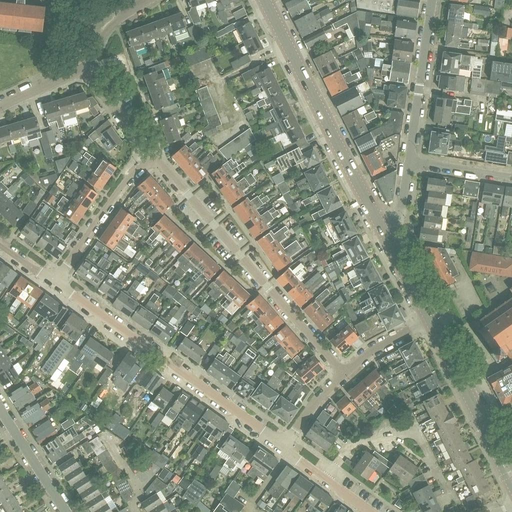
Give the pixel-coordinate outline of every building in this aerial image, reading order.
[(0,0),(0,27),(43,32),(44,21),(45,8),(38,7),(34,7),(29,6),(25,5),(24,0),(16,0),(16,4),(0,2),(0,0)] [(188,0),(189,2),(191,7),(189,11),(190,11),(187,12),(193,25),(201,22),(195,7),(206,3),(205,0),(188,0)] [(288,9),(306,0),(286,0),(284,1),(288,9)] [(306,0),(288,9),(292,17),(310,9),(307,4),(315,0),(306,0)] [(396,15),(417,18),(419,0),(418,0),(356,0),(357,8),(396,14),(396,15)] [(494,0),(494,8),(503,9),(504,0),(494,0)] [(216,4),(219,12),(224,10),(221,2),(216,4)] [(448,15),(463,17),(464,11),(465,6),(449,4),(448,15)] [(474,6),(472,14),(489,16),(490,8),(474,6)] [(294,21),(298,29),(331,13),(328,8),(314,16),(312,12),(294,21)] [(236,20),(240,18),(246,15),(243,9),(233,14),(236,20)] [(357,11),(359,22),(365,23),(367,13),(357,11)] [(356,12),(332,24),(335,30),(346,24),(353,38),(355,36),(360,34),(356,12)] [(168,18),(173,32),(174,37),(188,32),(181,13),(168,18)] [(333,17),(331,13),(298,29),(302,37),(325,26),(323,22),(333,17)] [(462,22),(463,17),(448,15),(446,25),(467,28),(478,29),(478,24),(462,22)] [(237,29),(243,42),(256,36),(247,17),(225,28),(228,34),(237,29)] [(177,44),(174,37),(173,32),(168,18),(154,23),(159,37),(168,34),(172,46),(177,44)] [(381,21),(381,26),(415,31),(416,22),(397,19),(397,23),(381,21)] [(163,49),(159,37),(154,23),(140,28),(145,42),(154,39),(158,51),(163,49)] [(322,29),(303,39),(308,48),(327,39),(325,35),(333,30),(335,30),(332,24),(322,29)] [(199,37),(194,25),(187,28),(193,40),(199,37)] [(446,25),(445,35),(460,38),(466,38),(467,32),(467,28),(446,25)] [(395,37),(414,39),(415,31),(381,26),(380,30),(395,32),(395,37)] [(500,26),(499,38),(510,40),(511,29),(506,28),(506,27),(500,26)] [(147,47),(145,42),(140,28),(126,33),(131,47),(128,48),(135,67),(142,65),(137,51),(147,47)] [(460,43),(460,38),(445,35),(443,45),(469,49),(470,44),(460,43)] [(241,48),(240,50),(242,54),(244,54),(248,52),(250,55),(251,55),(255,53),(263,49),(256,36),(243,42),(245,46),(241,48)] [(478,40),(477,45),(480,46),(480,51),(487,52),(488,41),(478,40)] [(386,44),(385,49),(412,53),(414,43),(395,41),(394,45),(386,44)] [(491,42),(489,56),(496,57),(497,49),(498,43),(491,42)] [(205,47),(198,50),(204,61),(211,58),(205,47)] [(318,68),(335,60),(339,58),(334,49),(330,51),(314,59),(318,68)] [(357,61),(358,60),(363,58),(360,49),(353,53),(357,61)] [(393,59),(411,62),(412,53),(385,49),(385,54),(393,55),(393,59)] [(199,63),(204,61),(198,50),(193,52),(199,63)] [(193,65),(199,63),(193,52),(187,54),(193,65)] [(477,57),(461,55),(444,52),(444,53),(442,54),(442,58),(443,59),(443,62),(481,68),(482,63),(482,60),(477,59),(477,57)] [(186,68),(193,65),(187,54),(182,56),(186,68)] [(247,55),(239,59),(242,66),(250,62),(247,55)] [(339,68),(336,63),(335,60),(318,68),(322,77),(339,68)] [(383,64),(382,70),(409,74),(411,64),(392,61),(391,66),(383,64)] [(511,83),(511,63),(492,61),(489,80),(508,83),(511,83)] [(459,69),(472,71),(471,78),(480,79),(481,68),(443,62),(442,64),(441,64),(440,70),(441,70),(441,71),(458,74),(459,69)] [(144,76),(148,87),(166,81),(162,70),(166,68),(164,63),(148,69),(150,74),(144,76)] [(257,89),(259,88),(263,86),(276,80),(277,78),(275,74),(273,73),(270,68),(257,74),(257,75),(255,76),(252,70),(241,75),(245,82),(252,78),(257,89)] [(408,84),(409,74),(382,70),(381,75),(390,76),(389,81),(408,84)] [(323,79),(327,87),(345,79),(352,76),(350,71),(341,76),(339,71),(323,79)] [(356,73),(352,76),(345,79),(327,87),(332,96),(347,88),(345,84),(347,83),(347,84),(358,79),(356,73)] [(440,76),(439,88),(454,90),(462,91),(463,86),(464,77),(456,76),(455,78),(445,77),(440,76)] [(166,81),(148,87),(152,99),(168,93),(170,93),(167,86),(174,83),(172,79),(166,81)] [(373,94),(378,95),(406,99),(407,88),(390,86),(390,91),(379,89),(376,89),(376,87),(371,86),(372,80),(367,79),(367,81),(366,82),(368,86),(370,89),(372,93),(373,94)] [(469,94),(489,97),(498,98),(500,88),(501,83),(472,79),(469,94)] [(276,80),(263,86),(269,97),(281,91),(276,80)] [(333,98),(341,115),(365,103),(360,93),(370,89),(368,86),(366,82),(366,81),(333,98)] [(197,96),(209,92),(207,86),(195,91),(197,96)] [(259,88),(257,89),(251,92),(253,97),(261,93),(259,88)] [(272,103),(274,108),(287,102),(281,91),(269,97),(256,103),(259,108),(266,105),(266,106),(272,103)] [(211,97),(209,92),(197,96),(199,101),(211,97)] [(92,97),(87,99),(85,93),(71,97),(75,111),(88,108),(94,117),(98,114),(93,107),(97,104),(92,97)] [(168,93),(152,99),(156,111),(161,109),(170,106),(174,104),(170,93),(168,93)] [(375,99),(373,94),(372,93),(365,97),(367,103),(375,99)] [(404,109),(406,99),(378,95),(373,94),(375,99),(378,100),(388,101),(388,106),(404,109)] [(71,97),(57,101),(63,121),(77,117),(75,111),(71,97)] [(213,103),(211,97),(199,101),(202,107),(213,103)] [(437,97),(435,110),(451,113),(454,113),(455,105),(456,100),(437,97)] [(65,127),(63,121),(57,101),(43,105),(49,125),(57,123),(59,129),(65,127)] [(293,114),(287,102),(274,108),(280,120),(293,114)] [(170,106),(171,111),(180,108),(178,103),(174,104),(170,106)] [(204,113),(215,108),(213,103),(202,107),(204,113)] [(470,108),(463,106),(455,105),(454,113),(469,115),(470,108)] [(357,110),(342,117),(348,128),(362,121),(360,116),(367,113),(364,106),(357,110)] [(163,120),(160,121),(164,132),(175,128),(181,126),(179,121),(177,115),(182,113),(181,112),(180,108),(171,111),(163,114),(162,115),(163,120)] [(217,113),(215,108),(204,113),(206,118),(217,113)] [(449,125),(451,113),(435,110),(433,122),(449,125)] [(262,114),(265,119),(272,116),(270,111),(262,114)] [(396,134),(401,132),(404,113),(392,111),(389,112),(389,122),(380,125),(383,132),(386,138),(396,134)] [(250,112),(245,115),(249,122),(254,119),(250,112)] [(219,119),(217,113),(206,118),(208,123),(219,119)] [(101,114),(90,123),(94,128),(104,119),(101,114)] [(280,134),(286,131),(298,125),(293,114),(280,120),(264,128),(266,132),(277,127),(280,134)] [(511,116),(505,115),(496,114),(496,116),(495,121),(511,123),(511,116)] [(47,160),(53,158),(49,145),(46,134),(41,135),(36,117),(22,122),(26,136),(28,142),(40,139),(47,160)] [(219,119),(208,123),(208,124),(201,130),(202,132),(215,127),(221,124),(219,119)] [(122,141),(114,132),(106,121),(90,136),(94,141),(102,135),(107,141),(102,144),(108,152),(122,141)] [(368,132),(362,121),(348,128),(353,139),(368,132)] [(30,148),(28,142),(26,136),(22,122),(8,126),(12,140),(20,137),(22,145),(23,145),(24,150),(30,148)] [(298,125),(286,131),(280,134),(274,137),(276,142),(288,136),(291,143),(283,147),(286,153),(287,153),(296,148),(298,147),(303,145),(299,139),(304,137),(298,125)] [(373,137),(383,132),(380,125),(369,131),(370,133),(354,141),(360,152),(376,144),(373,137)] [(3,127),(0,128),(0,143),(12,140),(8,126),(3,127)] [(218,133),(215,127),(202,132),(207,137),(218,133)] [(431,138),(430,142),(462,147),(463,142),(455,141),(456,136),(444,134),(445,129),(433,127),(432,133),(430,132),(429,138),(431,138)] [(180,140),(175,128),(164,132),(168,144),(180,140)] [(244,132),(250,143),(255,140),(249,128),(244,132)] [(49,145),(56,143),(52,132),(46,134),(49,145)] [(181,138),(185,142),(192,136),(188,132),(181,138)] [(244,132),(239,135),(246,147),(250,143),(244,132)] [(361,154),(386,203),(393,200),(392,198),(398,149),(400,135),(396,134),(386,138),(380,141),(379,146),(361,154)] [(246,147),(239,135),(234,139),(241,150),(246,147)] [(234,139),(229,142),(236,153),(241,150),(234,139)] [(72,150),(78,148),(76,141),(70,142),(72,150)] [(229,142),(225,145),(231,157),(236,153),(229,142)] [(430,142),(430,146),(428,147),(428,149),(429,150),(429,152),(446,154),(447,150),(461,152),(460,154),(470,155),(471,148),(462,147),(430,142)] [(176,161),(178,164),(197,146),(194,143),(188,149),(185,145),(172,157),(172,159),(174,161),(176,161)] [(244,148),(251,157),(257,152),(250,144),(244,148)] [(231,157),(225,145),(218,150),(227,160),(231,157)] [(197,146),(178,164),(180,166),(180,167),(183,171),(197,159),(194,155),(200,149),(197,146)] [(298,147),(296,148),(287,153),(286,153),(276,158),(282,171),(299,163),(302,169),(317,162),(317,160),(319,160),(316,154),(314,155),(312,150),(302,155),(298,147)] [(81,155),(76,152),(71,159),(76,162),(81,155)] [(99,162),(92,157),(86,152),(83,156),(89,160),(110,176),(112,173),(114,173),(116,170),(115,169),(116,168),(102,158),(99,162)] [(485,153),(484,160),(495,162),(496,163),(506,164),(507,156),(503,156),(497,155),(485,153)] [(71,156),(63,159),(65,166),(71,156)] [(188,175),(190,177),(209,160),(206,156),(200,162),(197,159),(183,171),(186,175),(188,175)] [(94,169),(91,173),(106,184),(109,180),(108,178),(110,176),(89,160),(87,164),(94,169)] [(209,160),(190,177),(192,179),(192,181),(194,184),(196,184),(209,173),(206,169),(213,163),(209,160)] [(210,175),(210,177),(211,179),(213,180),(215,182),(238,166),(235,162),(233,163),(231,160),(223,165),(210,175)] [(217,187),(220,190),(234,180),(232,176),(245,166),(243,163),(238,166),(215,182),(217,185),(217,187)] [(295,182),(298,187),(324,174),(323,171),(323,169),(322,166),(320,166),(320,165),(304,172),(306,177),(295,182)] [(32,176),(41,185),(37,171),(32,176)] [(103,187),(106,184),(91,173),(89,176),(82,171),(79,175),(100,190),(102,187),(103,187)] [(224,194),(225,197),(246,182),(253,177),(250,173),(237,183),(234,180),(220,190),(222,194),(224,194)] [(280,173),(271,178),(276,185),(284,181),(280,173)] [(45,187),(50,185),(58,179),(56,174),(39,178),(41,184),(45,187)] [(325,177),(324,174),(298,187),(300,191),(311,186),(313,190),(329,183),(328,182),(329,180),(327,177),(325,177)] [(0,177),(0,197),(3,195),(9,189),(1,182),(5,178),(2,175),(0,177)] [(153,181),(154,179),(152,177),(150,177),(137,188),(141,191),(132,199),(134,202),(136,200),(156,183),(153,181)] [(227,199),(227,201),(229,204),(231,204),(244,195),(242,191),(256,181),(253,177),(246,182),(225,197),(227,199)] [(426,191),(446,194),(451,194),(453,187),(445,186),(445,181),(428,178),(426,191)] [(68,184),(92,201),(94,198),(95,198),(97,196),(97,194),(97,193),(83,184),(81,187),(74,182),(68,179),(66,183),(68,184)] [(277,185),(282,195),(290,191),(285,181),(277,185)] [(473,192),(468,191),(463,190),(462,196),(477,198),(479,183),(474,182),(473,192)] [(146,198),(149,202),(163,189),(160,186),(158,186),(156,183),(136,200),(140,204),(146,198)] [(69,190),(66,194),(68,196),(73,199),(88,209),(91,205),(90,204),(92,201),(68,184),(66,188),(69,190)] [(488,219),(494,185),(485,184),(481,203),(486,204),(483,218),(488,219)] [(53,185),(48,192),(54,196),(59,189),(53,185)] [(504,187),(494,185),(488,219),(493,219),(495,205),(500,206),(504,187)] [(0,197),(0,212),(3,215),(13,205),(8,199),(11,195),(10,194),(16,189),(12,186),(9,189),(3,195),(0,197)] [(319,198),(321,203),(337,195),(334,190),(333,191),(330,186),(302,201),(304,205),(319,198)] [(511,206),(511,188),(506,187),(501,215),(506,216),(508,207),(511,208),(511,206)] [(145,211),(148,214),(168,197),(166,195),(166,193),(163,189),(149,202),(152,205),(145,211)] [(40,190),(31,202),(31,201),(23,211),(30,216),(36,206),(36,205),(45,193),(40,190)] [(424,202),(424,203),(444,206),(446,194),(426,191),(428,192),(427,203),(424,202)] [(288,193),(282,195),(288,206),(293,203),(288,193)] [(45,201),(50,204),(55,197),(49,194),(45,201)] [(237,213),(239,215),(260,200),(265,197),(262,194),(258,197),(257,196),(249,201),(247,198),(233,207),(234,208),(233,210),(236,213),(237,213)] [(266,195),(265,197),(260,200),(239,215),(241,218),(240,219),(243,223),(258,212),(255,209),(262,204),(269,199),(266,195)] [(342,205),(337,195),(321,203),(324,208),(311,214),(314,219),(342,205)] [(60,201),(81,216),(84,213),(85,213),(88,209),(73,199),(70,202),(63,197),(60,201)] [(161,215),(162,214),(174,204),(173,203),(173,202),(171,199),(170,199),(168,197),(148,214),(151,218),(158,212),(161,215)] [(19,200),(13,205),(3,215),(13,226),(24,215),(16,208),(22,203),(19,200)] [(60,206),(57,210),(62,214),(76,223),(77,223),(78,223),(80,220),(80,219),(81,216),(60,201),(57,205),(58,205),(60,206)] [(288,207),(293,217),(299,213),(294,203),(288,207)] [(424,203),(422,215),(443,218),(440,218),(442,206),(444,206),(424,203)] [(26,235),(28,237),(44,215),(49,207),(45,204),(35,219),(32,217),(21,232),(22,233),(21,234),(25,236),(26,235)] [(49,207),(44,215),(28,237),(31,239),(31,240),(34,243),(35,242),(36,242),(46,228),(43,225),(53,210),(49,207)] [(247,227),(249,230),(270,214),(275,210),(273,207),(267,211),(260,216),(258,212),(243,223),(246,227),(247,227)] [(120,210),(119,212),(119,214),(116,218),(135,231),(138,226),(132,221),(134,218),(122,209),(120,210)] [(251,232),(250,233),(253,237),(254,237),(268,227),(266,224),(272,219),(280,214),(277,209),(275,210),(270,214),(249,230),(251,232)] [(134,214),(141,221),(145,217),(138,211),(134,214)] [(340,211),(323,220),(335,243),(342,239),(356,232),(353,227),(353,225),(351,221),(350,221),(349,219),(346,214),(345,212),(341,214),(340,211)] [(421,227),(421,228),(446,231),(441,230),(443,218),(422,215),(422,216),(425,217),(423,227),(421,227)] [(56,221),(61,224),(65,219),(61,216),(56,221)] [(168,219),(165,217),(164,217),(163,216),(152,228),(155,231),(149,238),(152,241),(170,222),(168,221),(168,219)] [(112,221),(109,225),(123,234),(125,231),(132,236),(135,231),(116,218),(115,220),(112,221)] [(297,222),(302,230),(308,227),(304,218),(297,222)] [(170,222),(152,241),(156,244),(158,242),(162,245),(165,241),(177,228),(174,224),(172,225),(170,222)] [(44,249),(60,227),(56,224),(51,231),(47,229),(37,244),(38,244),(38,245),(40,247),(42,247),(44,249)] [(107,230),(105,233),(126,248),(129,244),(122,239),(124,235),(123,234),(109,225),(107,229),(107,230)] [(292,229),(296,235),(302,231),(298,225),(292,229)] [(261,245),(262,248),(283,233),(288,229),(285,226),(273,234),(270,230),(257,240),(258,241),(257,243),(259,245),(261,245)] [(63,229),(60,227),(44,249),(47,250),(46,252),(51,255),(62,239),(64,236),(60,233),(63,229)] [(181,233),(181,231),(177,228),(165,241),(168,244),(163,250),(166,254),(183,235),(181,233)] [(419,240),(426,241),(426,244),(441,247),(442,243),(436,242),(437,235),(445,236),(446,231),(421,228),(419,240)] [(51,255),(58,260),(77,233),(73,230),(65,241),(62,239),(51,255)] [(100,240),(100,241),(114,250),(116,247),(123,252),(132,258),(135,253),(130,250),(126,248),(105,233),(104,236),(101,236),(100,238),(100,240)] [(267,256),(281,245),(278,242),(286,236),(283,233),(262,248),(264,251),(264,252),(267,256)] [(189,240),(190,239),(188,237),(186,237),(183,235),(166,254),(170,256),(175,250),(179,253),(190,241),(189,240)] [(331,256),(334,261),(362,247),(360,242),(360,240),(359,238),(357,237),(356,236),(343,243),(345,249),(331,256)] [(271,260),(273,263),(294,248),(299,244),(296,240),(283,249),(281,245),(267,256),(270,260),(271,260)] [(175,271),(178,274),(200,250),(197,248),(197,246),(195,244),(194,244),(193,244),(182,256),(179,260),(182,263),(179,266),(175,271)] [(294,248),(273,263),(275,265),(274,267),(277,270),(278,270),(279,270),(292,261),(289,256),(296,251),(301,248),(299,244),(294,248)] [(313,250),(317,256),(328,250),(325,244),(313,250)] [(445,249),(420,245),(442,288),(456,282),(452,276),(457,273),(445,249)] [(502,255),(503,247),(494,245),(492,254),(502,255)] [(364,250),(362,247),(334,261),(337,267),(351,259),(354,263),(368,256),(367,255),(368,254),(366,251),(364,250)] [(92,250),(77,272),(79,273),(79,275),(83,278),(94,262),(98,257),(94,255),(96,252),(92,250)] [(193,271),(195,268),(207,255),(204,252),(202,252),(200,250),(178,274),(181,277),(186,272),(190,268),(193,271)] [(305,257),(310,262),(315,257),(311,252),(305,257)] [(510,275),(511,264),(511,258),(473,252),(471,268),(510,275)] [(110,262),(113,258),(109,255),(108,256),(106,259),(91,282),(93,283),(93,285),(96,287),(97,286),(98,287),(108,272),(105,270),(110,262)] [(211,260),(211,259),(207,255),(195,268),(193,271),(196,273),(192,278),(188,283),(191,287),(213,262),(211,260)] [(94,262),(83,278),(87,280),(88,280),(91,282),(106,259),(103,257),(97,264),(94,262)] [(352,283),(375,271),(373,266),(374,265),(371,260),(370,261),(369,260),(355,268),(358,274),(349,279),(352,283)] [(213,262),(191,287),(194,289),(198,284),(199,284),(205,277),(209,280),(220,268),(219,268),(220,267),(217,264),(215,264),(213,262)] [(139,263),(136,268),(145,275),(149,270),(139,263)] [(0,282),(1,283),(11,269),(4,264),(0,269),(0,282)] [(293,271),(289,268),(277,279),(277,281),(279,283),(281,283),(283,285),(302,269),(304,267),(301,264),(293,271)] [(154,270),(158,275),(163,270),(158,265),(154,270)] [(324,269),(330,279),(337,276),(331,265),(324,269)] [(109,273),(99,288),(100,288),(100,290),(103,292),(104,291),(107,293),(122,271),(118,268),(113,276),(109,273)] [(18,274),(11,269),(1,283),(0,283),(0,292),(5,286),(8,288),(18,274)] [(302,269),(283,285),(285,288),(285,289),(288,293),(301,281),(304,279),(300,276),(305,272),(302,269)] [(122,271),(107,293),(109,295),(109,296),(112,298),(113,298),(114,298),(124,283),(121,281),(126,274),(125,273),(122,271)] [(154,282),(158,277),(150,271),(146,276),(154,282)] [(209,293),(213,296),(230,278),(227,275),(227,274),(225,272),(223,272),(223,271),(211,283),(212,283),(209,286),(213,289),(209,293)] [(377,275),(375,271),(352,283),(354,287),(363,282),(366,289),(381,281),(380,280),(381,279),(379,274),(377,275)] [(292,297),(295,299),(314,282),(321,276),(318,272),(305,284),(301,281),(288,293),(291,297),(292,297)] [(321,276),(314,282),(295,299),(297,301),(296,303),(299,306),(300,305),(301,306),(313,295),(311,292),(317,285),(324,279),(321,276)] [(10,293),(17,298),(29,282),(21,277),(10,293)] [(232,279),(230,278),(213,296),(216,299),(221,293),(225,296),(237,283),(234,279),(232,279)] [(337,291),(344,287),(340,279),(333,283),(337,291)] [(121,292),(112,305),(121,311),(135,290),(140,284),(136,281),(127,292),(126,292),(125,291),(124,291),(123,291),(122,292),(121,292)] [(17,298),(12,305),(17,308),(22,301),(24,303),(35,288),(29,282),(17,298)] [(222,305),(226,308),(243,290),(240,288),(241,286),(237,283),(225,296),(228,299),(222,305)] [(177,291),(168,285),(162,294),(171,300),(177,291)] [(362,307),(388,294),(386,290),(387,290),(385,285),(383,286),(383,285),(369,292),(371,297),(360,303),(362,307)] [(511,287),(510,289),(511,292),(510,294),(509,297),(510,299),(503,303),(502,302),(496,306),(497,308),(494,310),(493,309),(487,313),(487,314),(479,320),(478,320),(474,322),(474,326),(476,330),(479,330),(493,350),(490,352),(491,353),(490,354),(496,362),(505,355),(505,354),(507,353),(510,351),(511,351),(510,349),(511,349),(511,287)] [(43,293),(35,288),(24,303),(32,308),(43,293)] [(305,313),(309,317),(322,305),(320,302),(330,293),(326,289),(304,309),(305,312),(305,313)] [(140,294),(135,290),(121,311),(129,317),(138,304),(137,304),(136,299),(140,294)] [(232,315),(239,308),(249,296),(249,294),(246,291),(245,292),(243,290),(226,308),(225,309),(232,315)] [(140,306),(131,318),(140,324),(154,304),(161,295),(156,291),(144,309),(140,306)] [(177,291),(172,299),(175,301),(181,294),(177,291)] [(388,294),(362,307),(365,312),(377,306),(379,310),(393,303),(392,301),(393,301),(391,297),(390,297),(388,294)] [(38,313),(42,316),(52,299),(45,295),(30,317),(34,320),(38,313)] [(242,315),(245,319),(264,302),(262,300),(262,298),(260,295),(259,295),(258,295),(246,306),(249,309),(242,315)] [(325,308),(322,305),(309,317),(312,320),(313,320),(316,323),(334,306),(335,306),(341,301),(342,300),(339,296),(325,308)] [(186,298),(181,305),(185,309),(187,310),(192,303),(186,298)] [(52,299),(42,316),(45,318),(39,326),(43,328),(59,304),(52,299)] [(341,301),(335,306),(334,306),(316,323),(318,325),(318,327),(320,329),(322,330),(335,319),(331,315),(344,304),(342,300),(341,301)] [(255,322),(258,320),(271,308),(268,304),(266,304),(264,302),(245,319),(248,322),(252,319),(255,322)] [(59,304),(43,328),(34,341),(38,344),(42,346),(56,326),(67,310),(59,304)] [(159,315),(155,312),(158,307),(154,304),(140,324),(148,330),(159,315)] [(202,308),(200,309),(202,311),(208,315),(208,314),(212,311),(212,310),(205,304),(205,305),(202,308)] [(359,322),(354,325),(360,336),(365,341),(370,339),(402,322),(403,319),(396,304),(379,313),(378,315),(377,313),(359,322)] [(173,317),(158,338),(167,343),(176,331),(178,328),(174,325),(177,320),(179,318),(185,309),(181,305),(177,311),(174,315),(173,317)] [(191,313),(197,318),(202,311),(196,307),(191,313)] [(150,332),(158,338),(173,317),(177,311),(173,308),(165,319),(161,316),(150,332)] [(258,326),(253,329),(257,333),(276,316),(274,313),(274,312),(271,308),(258,320),(255,322),(258,326)] [(354,312),(349,314),(354,325),(359,322),(354,312)] [(68,336),(80,319),(72,314),(61,331),(68,336)] [(222,314),(217,320),(223,325),(228,320),(222,314)] [(276,316),(257,333),(260,336),(262,334),(265,337),(282,322),(282,321),(280,318),(278,318),(276,316)] [(88,324),(80,319),(68,336),(76,342),(88,324)] [(180,332),(187,337),(194,326),(188,321),(180,332)] [(226,326),(231,332),(236,326),(231,321),(226,326)] [(347,324),(338,332),(349,344),(353,341),(354,341),(357,339),(357,337),(358,336),(347,324)] [(266,342),(265,343),(269,347),(273,343),(276,346),(279,343),(292,331),(289,328),(287,328),(285,325),(266,342)] [(233,333),(238,338),(243,333),(239,328),(233,333)] [(227,339),(231,333),(227,331),(222,337),(226,340),(227,338),(227,339)] [(278,356),(279,355),(297,339),(295,337),(295,335),(292,331),(279,343),(282,347),(275,353),(278,356)] [(345,348),(349,344),(338,332),(329,340),(340,352),(341,351),(343,351),(345,349),(345,348)] [(227,339),(237,346),(241,341),(231,333),(227,339)] [(245,343),(246,342),(250,338),(245,333),(238,338),(245,343)] [(178,348),(188,355),(196,345),(185,337),(178,348)] [(252,337),(246,342),(250,346),(255,341),(252,337)] [(81,352),(76,359),(82,364),(80,367),(85,370),(87,367),(101,346),(90,338),(83,349),(81,352)] [(62,339),(41,369),(51,376),(57,368),(64,358),(72,346),(62,339)] [(297,339),(279,355),(278,356),(274,359),(271,361),(273,363),(275,365),(287,353),(291,357),(303,346),(303,345),(301,342),(300,342),(297,339)] [(241,341),(237,346),(244,351),(248,346),(241,341)] [(401,353),(404,358),(420,350),(417,344),(415,344),(413,341),(386,355),(388,360),(401,353)] [(38,352),(42,346),(38,344),(34,349),(38,352)] [(207,354),(212,358),(219,348),(214,344),(207,354)] [(206,352),(196,345),(188,355),(199,362),(206,352)] [(64,358),(57,368),(62,372),(69,362),(78,350),(72,346),(64,358)] [(101,346),(87,367),(92,370),(97,363),(104,367),(105,365),(113,354),(101,346)] [(256,350),(264,356),(268,353),(262,346),(256,350)] [(248,349),(244,353),(253,359),(256,355),(248,349)] [(406,362),(393,369),(396,373),(422,359),(423,359),(421,356),(421,355),(422,354),(420,350),(404,358),(406,362)] [(507,353),(511,360),(511,364),(489,377),(493,387),(494,387),(502,403),(510,400),(511,403),(511,353),(510,351),(507,353)] [(206,371),(215,377),(230,355),(226,352),(223,357),(218,354),(206,371)] [(129,353),(113,375),(118,378),(114,383),(124,391),(138,371),(139,370),(132,366),(137,359),(129,353)] [(223,383),(232,370),(228,367),(234,358),(230,355),(215,377),(223,383)] [(291,377),(303,385),(306,382),(308,382),(311,379),(311,378),(314,375),(304,362),(300,359),(297,355),(292,359),(299,367),(295,370),(296,371),(291,377)] [(304,362),(314,375),(318,371),(320,372),(322,370),(322,368),(323,367),(312,355),(307,359),(304,356),(300,359),(304,362)] [(383,357),(376,360),(380,367),(386,363),(383,357)] [(0,362),(0,375),(13,367),(7,358),(0,362)] [(411,382),(430,373),(428,367),(429,367),(426,361),(424,361),(410,368),(413,373),(407,376),(411,382)] [(19,363),(13,367),(0,375),(0,379),(4,386),(19,376),(19,375),(23,370),(19,363)] [(223,383),(232,389),(247,367),(243,364),(237,373),(232,370),(223,383)] [(283,366),(282,369),(283,369),(287,372),(292,375),(293,373),(283,366)] [(282,369),(279,367),(273,375),(266,386),(261,383),(252,396),(253,397),(252,398),(256,400),(257,399),(260,402),(283,369),(282,369)] [(242,382),(235,392),(245,399),(256,384),(249,378),(251,374),(253,371),(249,368),(240,381),(242,382)] [(57,369),(50,378),(55,382),(62,373),(57,369)] [(164,379),(157,373),(150,369),(139,385),(153,395),(164,379)] [(273,391),(287,372),(283,369),(260,402),(263,404),(263,405),(266,407),(267,406),(268,407),(277,394),(273,391)] [(371,373),(369,375),(387,396),(389,398),(392,395),(383,385),(387,382),(376,369),(375,369),(373,369),(371,371),(371,373)] [(112,373),(107,370),(98,382),(103,386),(112,373)] [(384,374),(387,381),(392,378),(389,372),(384,374)] [(383,399),(387,396),(369,375),(367,377),(365,377),(361,380),(373,394),(376,391),(379,395),(383,399)] [(432,375),(417,382),(420,389),(413,392),(416,397),(422,393),(422,394),(438,386),(435,380),(436,379),(434,376),(432,375)] [(9,395),(14,402),(39,386),(43,383),(33,376),(31,378),(34,384),(28,388),(26,384),(9,395)] [(389,381),(393,388),(399,384),(395,377),(389,381)] [(358,385),(355,387),(372,407),(375,410),(379,407),(375,404),(370,397),(373,394),(361,380),(358,383),(358,385)] [(281,397),(272,410),(272,411),(272,412),(276,414),(279,416),(297,391),(302,384),(298,382),(293,389),(285,400),(281,397)] [(297,391),(279,416),(283,418),(282,419),(286,422),(286,421),(288,421),(297,408),(293,405),(301,394),(300,394),(305,386),(302,384),(297,391)] [(14,402),(18,410),(36,399),(33,396),(42,390),(39,386),(14,402)] [(163,387),(152,403),(151,402),(148,407),(153,411),(156,410),(158,407),(162,410),(173,394),(163,387)] [(375,410),(372,407),(355,387),(353,389),(352,389),(349,391),(349,393),(348,393),(360,405),(363,403),(372,413),(375,410)] [(165,415),(166,415),(173,421),(190,397),(182,391),(165,415)] [(428,412),(443,404),(438,394),(423,402),(428,412)] [(351,412),(356,408),(345,396),(344,397),(343,397),(340,399),(340,400),(336,404),(344,413),(342,414),(349,422),(355,417),(351,412)] [(178,424),(182,427),(199,403),(192,398),(176,420),(179,422),(178,424)] [(19,412),(24,419),(50,403),(48,399),(39,405),(37,401),(19,412)] [(50,403),(24,419),(29,427),(46,416),(44,412),(52,407),(50,403)] [(206,408),(199,403),(182,427),(188,432),(189,431),(206,408)] [(397,407),(393,404),(387,409),(389,412),(397,407)] [(428,412),(431,419),(432,421),(448,413),(443,404),(428,412)] [(201,426),(204,429),(215,414),(208,409),(189,435),(193,438),(201,426)] [(323,410),(306,435),(308,436),(308,438),(312,440),(324,425),(330,415),(323,410)] [(436,422),(440,429),(440,430),(453,423),(456,422),(450,412),(448,413),(432,421),(431,419),(428,421),(430,425),(436,422)] [(159,413),(151,424),(156,428),(164,416),(159,413)] [(123,440),(129,431),(118,423),(122,419),(115,414),(106,427),(123,440)] [(200,441),(204,444),(222,419),(215,414),(204,429),(207,431),(200,441)] [(87,416),(82,420),(92,427),(98,423),(87,416)] [(61,424),(64,430),(75,423),(71,417),(61,424)] [(47,418),(30,429),(40,444),(57,433),(47,418)] [(230,425),(222,419),(204,444),(208,447),(215,436),(219,439),(230,425)] [(324,425),(312,440),(316,443),(317,443),(319,445),(335,423),(331,419),(326,426),(324,425)] [(326,449),(326,450),(339,432),(335,430),(338,426),(335,423),(319,445),(322,447),(322,448),(324,449),(326,449)] [(437,431),(441,438),(442,441),(458,433),(453,423),(440,430),(440,429),(437,431)] [(443,443),(447,450),(462,442),(458,433),(442,441),(441,438),(437,440),(440,445),(443,443)] [(46,452),(48,455),(73,439),(70,435),(65,438),(63,434),(57,438),(43,447),(43,448),(42,448),(45,452),(46,452)] [(227,461),(230,457),(240,442),(230,435),(220,450),(217,454),(227,461)] [(97,436),(88,442),(93,451),(102,445),(97,436)] [(74,439),(73,439),(48,455),(50,458),(49,458),(51,462),(52,462),(53,463),(67,454),(64,450),(76,443),(74,439)] [(250,449),(240,442),(230,457),(227,461),(224,465),(232,470),(235,470),(238,465),(242,468),(246,461),(243,459),(250,449)] [(447,450),(451,458),(452,460),(467,452),(462,442),(447,450)] [(147,459),(152,452),(143,445),(138,452),(147,459)] [(207,450),(199,445),(192,457),(200,462),(207,450)] [(121,449),(125,455),(131,451),(128,446),(121,449)] [(247,474),(252,477),(258,469),(259,470),(264,462),(263,462),(268,454),(265,451),(265,450),(262,448),(260,448),(259,447),(248,462),(253,465),(247,474)] [(153,451),(152,452),(147,459),(155,464),(161,456),(153,451)] [(380,462),(385,466),(388,461),(383,457),(380,462),(366,452),(360,461),(374,471),(380,462)] [(451,458),(447,459),(449,464),(453,462),(457,470),(459,468),(472,462),(472,461),(467,452),(452,460),(451,458)] [(272,456),(268,454),(263,462),(264,462),(259,470),(258,469),(252,477),(254,478),(256,475),(264,482),(268,476),(278,461),(277,460),(277,458),(273,456),(272,456)] [(109,455),(100,461),(103,466),(112,460),(109,455)] [(390,469),(399,476),(409,462),(400,455),(393,465),(388,461),(385,466),(390,469)] [(161,456),(155,464),(162,470),(168,461),(161,456)] [(65,477),(80,467),(83,465),(81,461),(77,463),(74,457),(59,467),(65,477)] [(112,460),(103,466),(106,470),(115,464),(112,460)] [(459,468),(463,476),(464,478),(480,470),(475,460),(472,461),(472,462),(459,468)] [(353,470),(367,480),(374,471),(360,461),(353,470)] [(409,462),(399,476),(408,482),(410,487),(415,485),(412,480),(411,478),(418,468),(409,462)] [(285,464),(274,479),(276,481),(268,492),(273,495),(292,469),(285,464)] [(71,486),(74,484),(86,476),(80,467),(65,477),(71,486)] [(158,477),(162,480),(170,470),(165,467),(158,477)] [(298,474),(292,469),(273,495),(278,499),(286,487),(288,489),(298,474)] [(465,480),(469,487),(484,480),(480,470),(464,478),(463,476),(459,477),(462,482),(465,480)] [(74,484),(80,494),(95,484),(89,474),(86,476),(74,484)] [(121,474),(112,480),(115,485),(124,479),(121,474)] [(289,490),(295,494),(306,479),(300,474),(289,490)] [(177,484),(181,479),(176,475),(172,480),(177,484)] [(168,486),(161,481),(157,478),(156,478),(153,482),(162,490),(168,486)] [(124,479),(115,485),(118,489),(127,483),(124,479)] [(313,484),(306,479),(295,494),(302,499),(313,484)] [(208,489),(194,480),(183,496),(196,507),(200,501),(208,489)] [(233,480),(229,486),(238,492),(242,486),(233,480)] [(492,494),(484,480),(469,487),(473,495),(465,499),(468,503),(475,499),(474,497),(483,493),(485,497),(492,494)] [(415,485),(410,487),(413,493),(418,503),(433,495),(432,493),(428,485),(426,486),(424,481),(415,485)] [(141,503),(146,511),(148,511),(163,503),(166,500),(161,491),(162,490),(153,482),(145,492),(149,498),(141,503)] [(95,484),(80,494),(85,503),(101,494),(98,489),(95,484)] [(224,493),(226,494),(226,493),(234,498),(238,492),(229,486),(224,493)] [(307,509),(310,511),(324,492),(315,486),(305,500),(311,504),(307,509)] [(0,499),(3,504),(13,497),(7,487),(0,491),(0,499)] [(422,511),(423,511),(438,505),(434,497),(442,494),(440,489),(432,493),(433,495),(418,503),(422,511)] [(85,503),(90,511),(93,511),(107,503),(104,499),(109,496),(106,490),(101,494),(85,503)] [(324,492),(310,511),(309,511),(314,511),(317,508),(321,511),(323,511),(333,499),(324,492)] [(226,493),(226,494),(212,511),(240,511),(244,506),(234,498),(226,493)] [(4,511),(11,511),(20,507),(13,497),(3,504),(0,505),(0,511),(3,509),(4,511)] [(163,503),(148,511),(171,511),(174,508),(175,508),(171,503),(169,505),(166,500),(163,503)] [(263,510),(264,509),(267,505),(260,500),(256,505),(263,510)] [(404,503),(399,500),(396,505),(400,509),(404,503)] [(212,511),(200,501),(196,507),(201,511),(212,511)] [(326,511),(346,511),(348,510),(340,504),(334,501),(331,505),(326,511)] [(111,510),(107,503),(93,511),(114,511),(118,510),(116,506),(111,510)]
